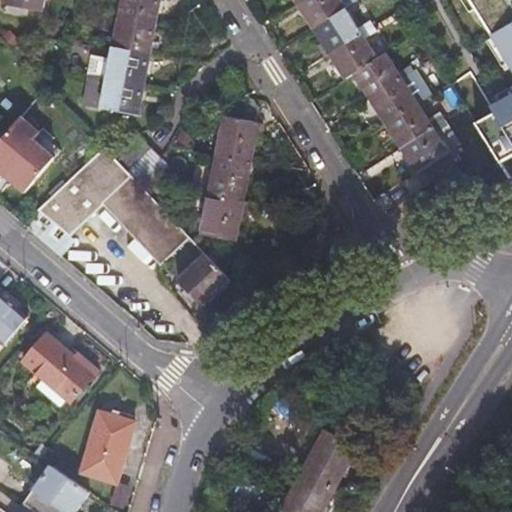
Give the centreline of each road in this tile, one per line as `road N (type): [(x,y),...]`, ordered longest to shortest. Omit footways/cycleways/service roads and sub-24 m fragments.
road 1 (residential): [(219,0),(381,259),(407,281)]
road 2 (residential): [(213,409),(0,233)]
road 3 (tertiary): [(511,298),(395,510)]
road 4 (residential): [(213,409),(284,347),(407,281)]
road 5 (tertiary): [(395,510),(511,353)]
